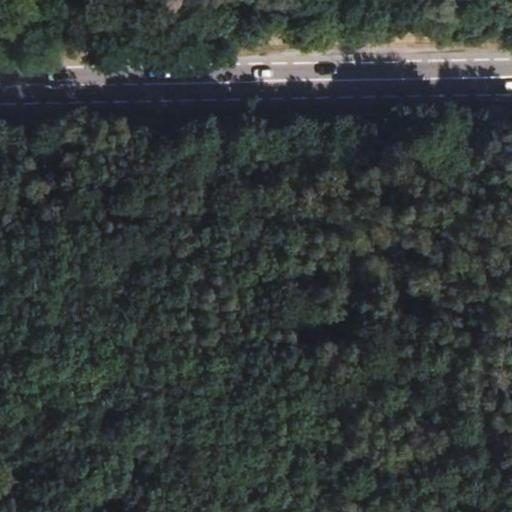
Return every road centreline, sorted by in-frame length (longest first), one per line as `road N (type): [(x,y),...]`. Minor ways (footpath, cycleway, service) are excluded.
road 1 (primary): [(0,84),(355,79)]
road 2 (primary): [(511,72),(355,79)]
road 3 (primary): [(355,79),(511,83)]
